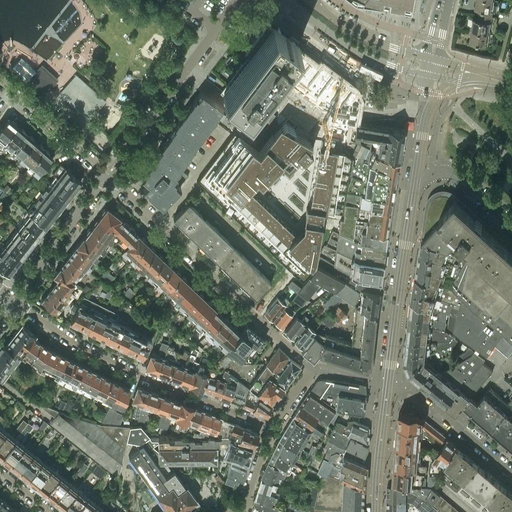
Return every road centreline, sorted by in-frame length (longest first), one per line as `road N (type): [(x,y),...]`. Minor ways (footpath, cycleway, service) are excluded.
road 1 (residential): [(269,426),(148,380),(14,299)]
road 2 (residential): [(313,369),(107,174)]
road 3 (residential): [(414,187),(387,382)]
road 4 (residential): [(133,141),(241,0)]
road 5 (tertiary): [(284,0),(349,47),(429,75)]
road 6 (residential): [(14,299),(107,174)]
road 7 (residential): [(387,382),(410,388),(511,473)]
road 8 (residential): [(107,174),(0,82)]
road 9 (tertiary): [(431,59),(363,36),(308,0)]
road 10 (residential): [(387,382),(375,511)]
road 11 (unclassified): [(511,220),(445,170),(414,187)]
